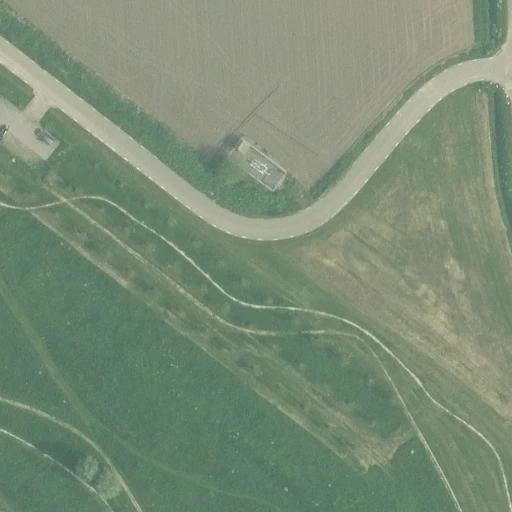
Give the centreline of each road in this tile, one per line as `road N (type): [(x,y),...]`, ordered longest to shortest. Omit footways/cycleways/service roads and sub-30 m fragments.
road 1 (unclassified): [(511,65),(453,77),(305,220),(243,231),(204,210),(0,49)]
road 2 (track): [(108,511),(85,483),(0,432)]
